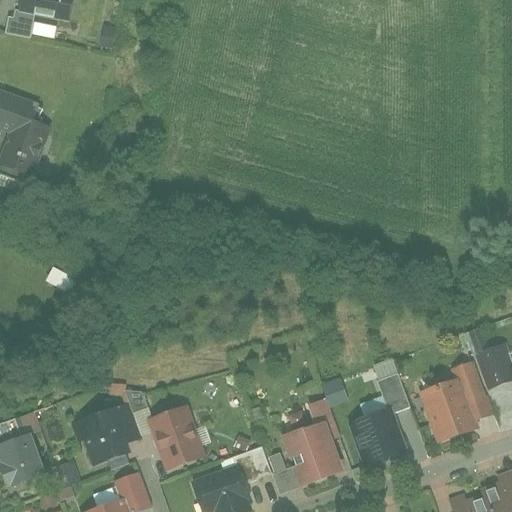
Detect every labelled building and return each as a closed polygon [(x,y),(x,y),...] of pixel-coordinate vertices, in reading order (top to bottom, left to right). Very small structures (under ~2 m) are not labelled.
[(0,21),(42,32),(49,0),(5,0),(0,21)] [(0,87),(0,131),(13,136),(1,170),(34,182),(59,108),(0,87)] [(52,270),(46,283),(69,294),(75,280),(52,270)] [(511,361),(509,363),(503,345),(479,354),(481,361),(491,391),(511,383),(511,361)] [(459,382),(421,394),(438,446),(477,433),(473,423),(498,415),(491,391),(481,361),(455,369),(459,382)] [(387,410),(349,424),(365,469),(404,455),(390,418),(410,411),(397,376),(377,383),(387,410)] [(312,429),(281,441),(302,493),(345,477),(330,440),(340,437),(325,400),(304,408),(312,429)] [(80,424),(94,465),(130,452),(116,411),(80,424)] [(181,413),(153,422),(169,474),(198,465),(181,413)] [(45,480),(31,442),(22,445),(13,422),(0,427),(0,468),(9,494),(45,480)] [(193,479),(205,511),(242,511),(253,508),(236,462),(193,479)] [(66,486),(79,480),(71,463),(58,469),(66,486)] [(123,504),(101,511),(147,511),(155,510),(142,473),(115,483),(123,504)] [(484,497),(452,509),(452,511),(511,511),(511,477),(481,490),(484,497)]
